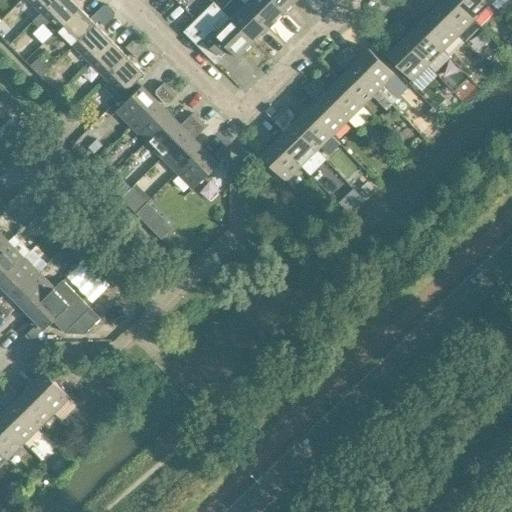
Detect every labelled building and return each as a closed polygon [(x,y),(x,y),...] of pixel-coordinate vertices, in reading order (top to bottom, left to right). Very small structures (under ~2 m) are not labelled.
[(54,0),(27,0),(41,13),(54,0)] [(53,34),(57,30),(79,8),(71,0),(54,0),(41,13),(32,22),(38,28),(42,23),(53,34)] [(241,0),(231,0),(221,10),(253,42),(269,27),(241,0)] [(284,12),(272,0),(241,0),(269,27),(284,12)] [(272,0),(284,12),(296,0),(272,0)] [(426,11),(431,7),(423,0),(418,0),(415,4),(422,11),(426,11)] [(454,0),(442,0),(433,10),(458,35),(474,20),(454,0)] [(489,5),(484,0),(454,0),(474,20),(489,5)] [(215,62),(228,49),(237,58),(253,42),(221,10),(214,2),(195,21),(184,32),(215,62)] [(93,15),(99,21),(111,8),(108,5),(103,5),(93,15)] [(79,8),(57,30),(73,46),(95,24),(99,21),(93,15),(90,19),(79,8)] [(114,11),(111,8),(99,21),(104,26),(114,17),(114,11)] [(458,35),(433,10),(418,25),(443,50),(458,35)] [(397,21),(391,28),(400,37),(404,33),(404,29),(397,21)] [(95,24),(73,46),(89,62),(111,41),(95,24)] [(418,25),(402,40),(427,66),(443,50),(418,25)] [(395,41),(400,37),(391,28),(384,34),(392,41),(395,41)] [(131,53),(143,41),(140,38),(135,38),(125,48),(131,53)] [(427,66),(402,40),(387,56),(412,81),(427,66)] [(111,41),(89,62),(105,79),(127,57),(111,41)] [(146,44),(143,41),(131,53),(136,59),(146,49),(146,44)] [(347,46),(341,52),(350,62),(355,57),(355,54),(347,46)] [(369,49),(354,64),(392,103),(398,98),(384,84),(394,74),(369,49)] [(346,66),(350,62),(341,52),(335,59),(342,66),(346,66)] [(127,57),(105,79),(122,96),(144,74),(127,57)] [(492,61),(488,65),(495,72),(499,68),(492,61)] [(41,64),(35,70),(42,77),(48,71),(41,64)] [(354,64),(338,80),(363,105),(372,96),(386,109),(392,103),(354,64)] [(491,76),(495,72),(488,65),(484,69),(491,76)] [(317,76),(310,83),(320,92),(324,88),(324,84),(317,76)] [(323,95),(347,120),(363,105),(338,80),(323,95)] [(156,95),(160,99),(169,90),(163,83),(156,91),(156,95)] [(315,97),(320,92),(310,83),(304,89),(311,97),(315,97)] [(116,111),(132,126),(157,101),(141,86),(116,111)] [(169,90),(160,99),(164,104),(168,104),(176,96),(169,90)] [(323,95),(307,110),(332,136),(347,120),(323,95)] [(172,117),(157,101),(132,126),(147,142),(172,117)] [(270,106),(267,109),(270,113),(268,115),(285,132),(292,125),(289,122),(280,113),(279,114),(270,106)] [(286,107),(280,113),(289,122),(293,118),(293,114),(286,107)] [(307,110),(292,125),(317,151),(332,136),(307,110)] [(172,117),(147,142),(162,158),(188,132),(190,129),(199,120),(193,114),(181,125),(172,117)] [(199,120),(190,129),(194,134),(198,134),(206,126),(199,120)] [(285,132),(276,140),(301,166),(310,174),(325,159),(317,151),(292,125),(285,132)] [(203,148),(188,132),(162,158),(178,173),(203,148)] [(255,138),(248,144),(257,153),(262,149),(262,145),(255,138)] [(276,140),(260,156),(285,181),(301,166),(276,140)] [(217,152),(217,156),(221,161),(231,152),(224,145),(217,152)] [(203,148),(178,173),(193,189),(218,164),(203,148)] [(106,183),(113,190),(122,181),(115,174),(106,183)] [(353,188),(348,192),(359,203),(363,198),(353,188)] [(145,204),(130,189),(121,198),(136,213),(145,204)] [(45,208),(36,216),(51,231),(59,224),(45,208)] [(0,249),(8,242),(0,233),(0,249)] [(8,242),(0,249),(0,280),(23,257),(30,251),(14,236),(8,242)] [(74,238),(63,248),(79,264),(90,254),(74,238)] [(27,244),(32,248),(37,243),(32,239),(27,244)] [(0,280),(0,284),(13,298),(39,273),(23,257),(0,280)] [(13,298),(29,314),(54,289),(54,288),(39,273),(13,298)] [(54,289),(29,314),(44,329),(53,321),(65,333),(84,334),(100,318),(90,308),(62,280),(54,288),(54,289)] [(0,298),(0,308),(1,310),(10,301),(6,296),(2,296),(0,298)] [(15,305),(10,301),(1,310),(7,316),(15,309),(15,305)] [(33,328),(25,335),(32,341),(41,332),(37,328),(33,328)] [(33,360),(26,366),(33,373),(37,373),(42,369),(33,360)] [(45,372),(29,387),(54,412),(70,397),(45,372)] [(8,384),(1,391),(11,400),(15,395),(15,392),(8,384)] [(29,387),(14,402),(39,428),(54,412),(29,387)] [(6,404),(11,400),(1,391),(0,391),(0,402),(2,404),(6,404)] [(0,419),(23,443),(39,428),(14,402),(0,415),(0,419)] [(0,419),(0,450),(7,458),(23,443),(0,419)]
